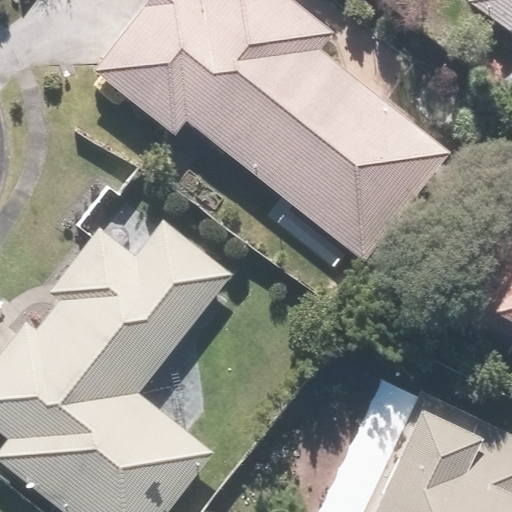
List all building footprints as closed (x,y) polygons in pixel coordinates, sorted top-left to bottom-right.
[(335,30),(296,0),(142,0),(81,81),(161,142),(176,122),(365,265),(453,148),(321,48),(335,30)] [(511,42),(511,0),(466,0),(461,6),(511,42)] [(166,511),(214,452),(136,390),(225,277),(104,181),(72,222),(83,230),(42,282),(58,294),(29,331),(17,321),(0,342),(0,444),(2,447),(0,450),(0,473),(48,511),(166,511)] [(511,198),(494,189),(436,301),(511,340),(511,198)] [(511,511),(511,439),(362,375),(302,511),(511,511)]
